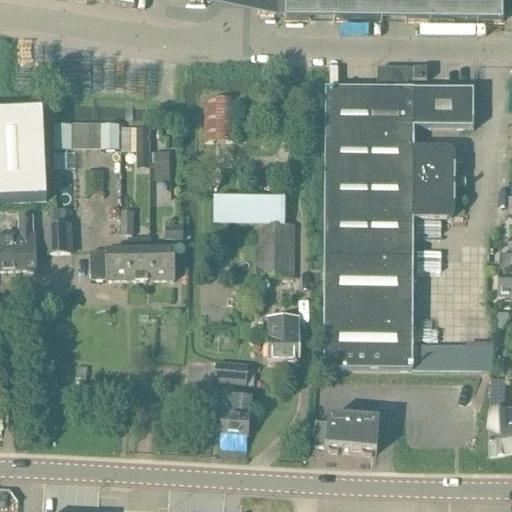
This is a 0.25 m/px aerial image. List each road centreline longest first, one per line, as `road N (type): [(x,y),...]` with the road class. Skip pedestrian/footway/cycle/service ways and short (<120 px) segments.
road 1 (tertiary): [(511,492),(0,475)]
road 2 (unclassified): [(511,53),(240,50)]
road 3 (unclassified): [(240,50),(0,30)]
